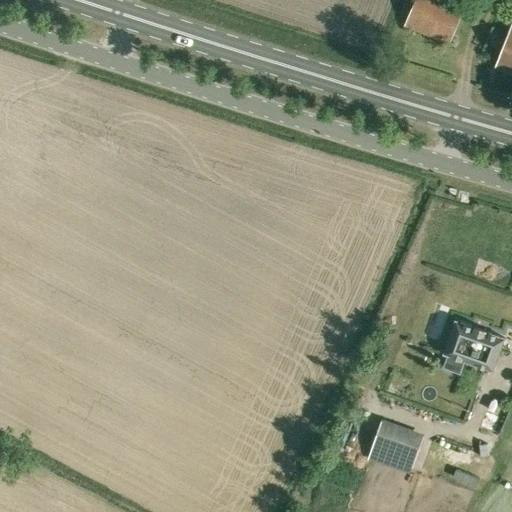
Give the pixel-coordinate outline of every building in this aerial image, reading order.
[(464,6),(449,0),(414,0),(404,25),(449,43),(464,6)] [(511,74),(511,24),(495,67),(511,74)] [(457,322),(455,321),(444,354),(493,371),(504,338),(502,337),(502,338),(485,332),(486,330),(476,326),(475,328),(457,322)] [(383,419),(370,457),(410,471),(424,434),(383,419)] [(511,511),(511,478),(503,475),(490,511),(511,511)]
